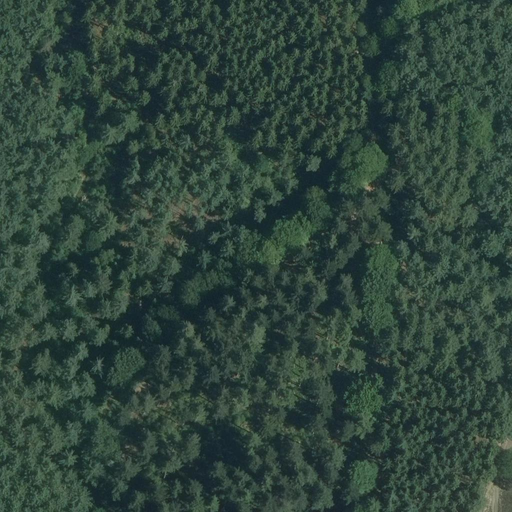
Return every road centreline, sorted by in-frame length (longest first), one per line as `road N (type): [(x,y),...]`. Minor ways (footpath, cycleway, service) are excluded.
road 1 (track): [(92,511),(87,459),(102,409),(132,357),(374,165),(365,0)]
road 2 (track): [(0,336),(93,165),(71,0)]
